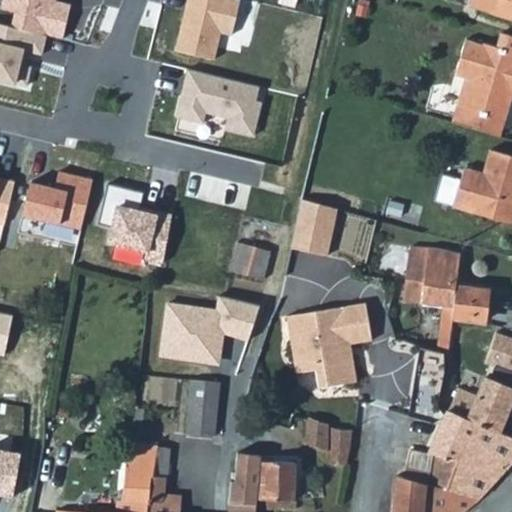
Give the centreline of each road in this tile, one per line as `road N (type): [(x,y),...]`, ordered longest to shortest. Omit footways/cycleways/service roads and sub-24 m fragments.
road 1 (track): [(276,271),(335,0)]
road 2 (residential): [(99,138),(292,190)]
road 3 (residential): [(99,138),(137,0)]
